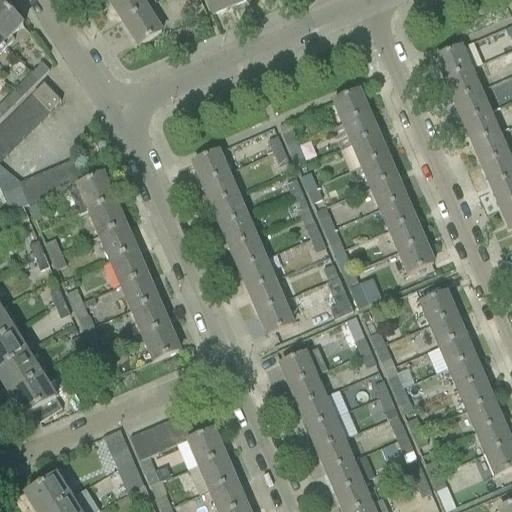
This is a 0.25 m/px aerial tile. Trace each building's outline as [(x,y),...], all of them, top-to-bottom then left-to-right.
[(97,0),(126,52),(158,34),(138,0),(97,0)] [(164,27),(175,20),(172,16),(195,0),(161,0),(151,7),(164,27)] [(201,0),(208,16),(250,0),(201,0)] [(0,6),(0,44),(7,51),(15,44),(11,40),(22,29),(0,6)] [(436,62),(445,83),(470,73),(460,51),(436,62)] [(42,66),(32,76),(39,84),(49,74),(42,66)] [(470,73),(445,83),(454,105),(479,94),(470,73)] [(39,84),(32,76),(22,86),(29,94),(39,84)] [(32,99),(49,116),(61,105),(44,88),(32,99)] [(454,105),(463,126),(488,116),(479,94),(454,105)] [(13,95),(0,108),(0,117),(3,120),(21,103),(13,95)] [(334,105),(343,127),(368,117),(359,95),(334,105)] [(49,116),(32,99),(24,107),(41,124),(49,116)] [(41,124),(24,107),(15,116),(32,133),(41,124)] [(32,133),(15,116),(7,124),(24,141),(32,133)] [(463,126),(473,148),(497,137),(488,116),(463,126)] [(343,127),(331,133),(341,154),(353,149),(377,138),(368,117),(343,127)] [(24,141),(7,124),(0,130),(0,134),(15,150),(24,141)] [(15,150),(0,134),(0,151),(7,158),(15,150)] [(283,138),(288,151),(298,147),(292,134),(283,138)] [(473,148),(482,169),(506,158),(497,137),(473,148)] [(353,149),(362,170),(387,159),(377,138),(353,149)] [(268,144),(273,157),(283,153),(277,140),(268,144)] [(298,147),(288,151),(294,164),(303,160),(298,147)] [(283,153),(273,157),(279,171),(288,166),(283,153)] [(194,166),(203,188),(228,177),(218,155),(194,166)] [(482,169),(491,190),(511,181),(511,171),(506,158),(482,169)] [(362,170),(371,192),(396,181),(387,159),(362,170)] [(64,167),(74,190),(86,185),(76,162),(64,167)] [(63,195),(69,192),(74,190),(64,167),(53,172),(63,195)] [(62,195),(63,195),(53,172),(42,177),(52,200),(62,195)] [(40,205),(52,200),(42,177),(30,181),(40,205)] [(203,188),(212,209),(237,199),(228,177),(203,188)] [(301,181),(307,194),(316,190),(311,177),(301,181)] [(63,195),(62,195),(73,221),(81,218),(89,214),(114,203),(103,178),(86,185),(74,190),(69,192),(63,195)] [(29,209),(40,205),(30,181),(19,186),(29,209)] [(371,192),(380,213),(405,202),(396,181),(371,192)] [(511,181),(491,190),(500,212),(511,206),(511,181)] [(286,187),(292,200),(301,196),(296,183),(286,187)] [(316,190),(307,194),(312,207),(322,203),(316,190)] [(301,196),(292,200),(297,213),(307,209),(301,196)] [(17,197),(7,202),(13,215),(22,210),(17,197)] [(212,209),(222,231),(246,220),(237,199),(212,209)] [(380,213),(389,234),(414,224),(405,202),(380,213)] [(89,214),(100,239),(125,228),(114,203),(89,214)] [(40,205),(29,209),(35,223),(46,218),(40,205)] [(511,206),(500,212),(510,234),(511,232),(511,206)] [(22,210),(13,215),(18,228),(28,223),(22,210)] [(319,223),(325,237),(335,233),(329,219),(319,223)] [(222,231),(231,252),(256,241),(246,220),(222,231)] [(389,234),(399,256),(423,245),(414,224),(389,234)] [(305,230),(310,243),(320,239),(314,226),(305,230)] [(100,239),(110,264),(135,253),(125,228),(100,239)] [(335,233),(325,237),(331,250),(340,245),(335,233)] [(320,239),(310,243),(316,256),(325,252),(320,239)] [(231,252),(240,274),(265,263),(256,241),(231,252)] [(44,247),(50,261),(60,257),(54,243),(44,247)] [(29,249),(34,262),(44,258),(38,245),(29,249)] [(423,245),(399,256),(408,278),(433,267),(423,245)] [(110,264),(121,289),(146,278),(135,253),(110,264)] [(60,257),(50,261),(56,274),(65,270),(60,257)] [(44,258),(34,262),(40,275),(49,271),(44,258)] [(338,266),(344,279),(353,275),(347,262),(338,266)] [(240,274),(249,295),(274,284),(265,263),(240,274)] [(333,269),(322,273),(328,287),(339,282),(333,269)] [(353,275),(344,279),(349,292),(359,288),(353,275)] [(121,289),(132,314),(157,303),(146,278),(121,289)] [(354,317),(339,282),(328,287),(326,287),(337,311),(331,313),(336,325),(354,317)] [(249,295),(259,317),(283,306),(274,284),(249,295)] [(49,296),(55,309),(64,305),(58,292),(49,296)] [(66,297),(72,311),(81,307),(76,293),(66,297)] [(421,307),(430,329),(455,318),(445,296),(421,307)] [(132,314),(143,339),(168,328),(157,303),(132,314)] [(64,305),(55,309),(60,322),(70,318),(64,305)] [(283,306),(259,317),(268,339),(293,328),(283,306)] [(81,307),(72,311),(77,324),(87,320),(81,307)] [(0,343),(15,334),(10,325),(6,328),(0,318),(0,343)] [(430,329),(439,350),(464,340),(455,318),(430,329)] [(168,328),(143,339),(154,365),(179,354),(168,328)] [(0,343),(0,374),(25,359),(17,347),(22,344),(15,334),(0,343)] [(369,339),(375,353),(385,349),(379,335),(369,339)] [(439,350),(449,372),(473,361),(464,340),(439,350)] [(70,345),(76,358),(85,354),(79,341),(70,345)] [(88,347),(93,361),(103,357),(97,343),(88,347)] [(355,347),(361,360),(370,356),(365,343),(355,347)] [(385,349),(375,353),(381,366),(390,362),(385,349)] [(299,360),(281,368),(291,390),(315,380),(315,379),(326,374),(317,352),(306,357),(299,360)] [(85,354),(76,358),(81,371),(90,367),(85,354)] [(370,356),(361,360),(366,373),(376,369),(370,356)] [(103,357),(93,361),(99,374),(108,370),(103,357)] [(0,374),(0,385),(9,400),(43,378),(37,369),(33,372),(25,359),(0,374)] [(449,372),(458,393),(483,383),(473,361),(449,372)] [(43,378),(9,400),(23,422),(33,416),(40,427),(62,413),(56,402),(53,404),(44,391),(49,388),(43,378)] [(388,382),(393,395),(403,391),(397,378),(388,382)] [(291,390),(300,412),(325,401),(315,380),(291,390)] [(458,393),(467,415),(492,404),(483,383),(458,393)] [(374,390),(379,403),(389,399),(383,386),(374,390)] [(403,391),(393,395),(399,408),(409,404),(403,391)] [(325,401),(300,412),(309,433),(334,422),(348,416),(339,395),(325,401)] [(389,399),(379,403),(385,416),(394,412),(389,399)] [(467,415),(476,436),(501,425),(492,404),(467,415)] [(385,416),(388,424),(398,420),(394,412),(385,416)] [(334,422),(309,433),(318,455),(343,444),(357,438),(348,416),(334,422)] [(185,446),(188,444),(196,441),(186,417),(175,422),(185,446)] [(402,428),(398,420),(388,424),(392,432),(402,428)] [(406,425),(412,438),(421,434),(416,421),(406,425)] [(174,451),(185,446),(175,422),(164,427),(174,451)] [(476,436),(485,457),(510,447),(501,425),(476,436)] [(162,456),(174,451),(164,427),(152,432),(162,456)] [(392,432),(398,446),(407,441),(402,428),(392,432)] [(151,460),(162,456),(152,432),(141,437),(151,460)] [(116,472),(123,469),(132,464),(119,434),(102,441),(116,472)] [(188,444),(199,470),(224,459),(213,434),(196,441),(188,444)] [(421,434),(412,438),(417,451),(427,447),(421,434)] [(130,442),(140,465),(150,461),(151,460),(141,437),(130,442)] [(407,441),(398,446),(403,459),(413,455),(407,441)] [(318,455),(327,476),(352,465),(343,444),(318,455)] [(397,455),(392,445),(380,450),(384,461),(397,455)] [(511,450),(510,447),(485,457),(495,480),(511,472),(511,450)] [(416,461),(413,455),(403,459),(406,466),(416,461)] [(199,470),(210,495),(235,484),(224,459),(199,470)] [(352,465),(327,476),(337,497),(361,487),(374,481),(365,460),(352,465)] [(155,474),(150,461),(140,465),(146,479),(155,474)] [(132,464),(123,469),(129,483),(138,478),(132,464)] [(425,468),(430,481),(440,477),(434,464),(425,468)] [(410,475),(416,488),(426,484),(420,471),(410,475)] [(401,475),(389,480),(393,489),(405,484),(401,475)] [(440,477),(430,481),(436,494),(446,490),(440,477)] [(47,486),(25,500),(25,501),(27,500),(34,511),(54,511),(74,500),(68,491),(65,493),(58,481),(57,480),(47,486)] [(210,495),(217,511),(238,511),(245,509),(235,484),(210,495)] [(426,484),(416,488),(422,501),(431,497),(426,484)] [(337,497),(342,511),(361,511),(371,508),(361,487),(337,497)] [(449,511),(454,510),(446,490),(436,494),(443,511),(449,511)] [(54,511),(78,511),(92,502),(86,492),(74,500),(54,511)] [(155,503),(159,511),(169,511),(171,511),(165,498),(155,503)] [(138,504),(141,511),(153,511),(147,499),(138,504)] [(371,508),(361,511),(385,511),(381,503),(371,508)]
